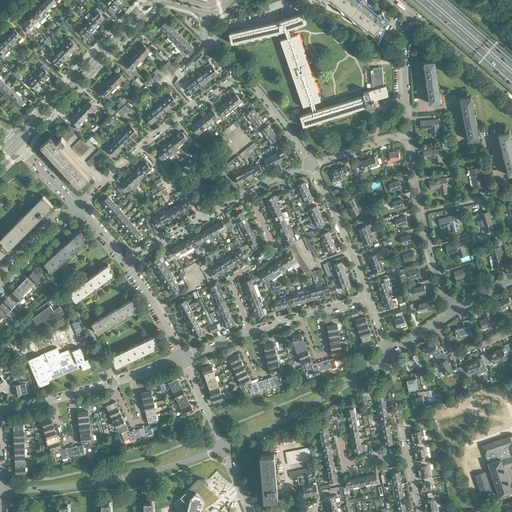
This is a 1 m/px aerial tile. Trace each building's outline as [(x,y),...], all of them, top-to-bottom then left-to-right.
[(104,0),(113,8),(114,9),(117,6),(116,5),(118,4),(114,0),(104,0)] [(328,0),(329,1),(330,0),(368,31),(369,30),(375,35),(385,23),(381,20),(380,21),(354,0),(328,0)] [(46,1),(41,5),(47,11),(52,7),(46,1)] [(41,5),(37,10),(45,18),(49,13),(47,11),(41,5)] [(96,13),(93,15),(101,23),(104,20),(103,19),(105,17),(101,13),(102,12),(97,7),(94,11),(96,13)] [(40,22),(45,18),(37,10),(32,14),(38,20),(40,22)] [(278,21),(229,32),(232,43),(234,42),(235,42),(239,42),(239,41),(242,40),(247,40),(247,39),(250,38),(255,39),(254,37),(258,37),(262,37),(262,36),(266,35),(270,35),(270,34),(274,33),(278,33),(278,32),(282,31),(285,30),(287,38),(282,40),(304,106),(310,104),(313,111),(300,115),(303,126),(367,106),(368,107),(373,105),(372,101),(374,101),(374,100),(387,96),(388,95),(389,95),(386,85),(384,86),(382,69),(374,70),(373,70),(371,70),(372,89),(369,91),(369,90),(363,92),(364,95),(316,110),(314,103),(319,101),(296,34),(291,36),(288,29),(306,23),(303,13),(284,19),(283,15),(283,13),(279,14),(280,16),(282,20),(281,20),(278,21)] [(40,22),(38,20),(32,14),(28,19),(35,26),(36,27),(40,22)] [(96,28),(99,25),(98,24),(100,22),(93,15),(92,14),(87,19),(88,20),(95,27),(96,28)] [(33,28),(35,26),(28,19),(23,24),(26,27),(24,29),(28,34),(31,31),(29,30),(32,27),(33,28)] [(70,25),(68,23),(66,20),(63,23),(68,27),(71,30),(73,28),(70,25)] [(88,20),(84,25),(91,32),(91,33),(94,30),(94,29),(95,27),(88,20)] [(168,23),(166,21),(162,24),(161,23),(156,28),(159,31),(161,28),(164,32),(171,25),(170,25),(171,23),(169,22),(168,23)] [(82,23),(77,29),(86,37),(87,37),(90,35),(89,34),(91,32),(84,25),(82,23)] [(68,30),(62,24),(60,26),(66,32),(68,30)] [(171,25),(164,32),(169,36),(175,30),(171,25)] [(22,29),(19,33),(15,29),(10,34),(17,40),(18,41),(23,37),(24,38),(27,34),(22,29)] [(175,30),(169,36),(167,38),(172,42),(173,41),(180,34),(175,30)] [(6,38),(12,44),(17,40),(10,34),(6,38)] [(154,42),(156,40),(155,39),(151,34),(148,37),(153,42),(153,41),(154,42)] [(180,34),(173,41),(178,45),(184,38),(180,34)] [(73,51),(76,48),(78,46),(69,37),(67,39),(64,42),(66,44),(73,51)] [(2,43),(10,50),(14,46),(12,44),(6,38),(2,43)] [(183,49),(189,43),(184,38),(178,45),(176,47),(181,51),(183,49)] [(148,58),(150,56),(148,54),(151,51),(142,42),(138,46),(140,48),(139,49),(146,56),(148,58)] [(6,55),(10,50),(2,43),(0,44),(0,49),(1,51),(0,52),(0,54),(4,58),(6,55)] [(183,49),(181,51),(188,58),(193,52),(192,51),(194,49),(193,48),(194,47),(189,43),(183,49)] [(71,53),(73,51),(66,44),(61,49),(68,55),(69,56),(72,53),(71,53)] [(66,57),(68,55),(61,49),(56,54),(63,60),(64,61),(67,58),(66,57)] [(146,56),(139,49),(134,54),(141,61),(146,56)] [(166,61),(169,58),(161,51),(158,53),(166,61)] [(62,62),(63,60),(56,54),(56,53),(53,56),(52,55),(48,59),(54,64),(55,63),(58,66),(59,65),(59,66),(62,63),(62,62)] [(134,54),(130,59),(137,66),(141,61),(134,54)] [(137,66),(130,59),(125,64),(132,71),(137,66)] [(169,60),(162,67),(166,70),(172,63),(169,60)] [(429,103),(440,101),(435,60),(424,62),(425,71),(424,71),(424,72),(423,72),(423,74),(424,74),(425,74),(427,91),(426,91),(425,91),(425,93),(427,93),(428,93),(429,103)] [(46,80),(49,77),(48,76),(50,74),(47,71),(49,69),(43,64),(39,68),(41,70),(38,73),(45,79),(46,80)] [(212,77),(218,73),(211,64),(205,68),(207,69),(212,77)] [(212,77),(207,69),(202,73),(207,81),(212,77)] [(15,71),(12,73),(18,79),(21,77),(15,71)] [(118,71),(113,76),(120,83),(125,78),(118,71)] [(45,79),(38,73),(34,78),(41,84),(41,85),(44,82),(44,81),(45,79)] [(202,73),(196,77),(202,85),(207,81),(202,73)] [(37,90),(40,87),(39,86),(41,84),(34,78),(32,75),(27,81),(36,89),(37,90)] [(120,83),(113,76),(108,81),(116,88),(118,85),(120,86),(122,84),(120,83)] [(142,86),(144,83),(138,77),(135,80),(142,86)] [(196,77),(191,81),(196,89),(202,85),(196,77)] [(191,93),(196,89),(191,81),(190,79),(187,81),(189,83),(186,85),(191,93)] [(108,81),(104,86),(111,93),(116,88),(108,81)] [(138,89),(141,87),(134,81),(132,83),(138,89)] [(0,90),(4,95),(12,87),(7,83),(6,84),(0,89),(0,90)] [(111,93),(104,86),(102,87),(100,85),(97,89),(106,98),(111,93)] [(8,99),(16,92),(12,87),(4,95),(8,99)] [(16,92),(8,99),(13,103),(20,96),(16,92)] [(232,97),(238,104),(242,101),(244,103),(246,101),(242,97),(240,99),(236,94),(232,97)] [(171,95),(166,99),(172,106),(177,102),(171,95)] [(22,98),(21,97),(20,96),(13,103),(17,108),(18,107),(21,104),(22,106),(27,100),(23,96),(22,98)] [(468,139),(479,137),(471,96),(460,99),(462,108),(460,109),(461,109),(459,109),(460,111),(461,111),(462,111),(466,128),(464,128),(463,128),(464,131),(465,130),(465,131),(466,130),(468,139)] [(238,104),(232,97),(227,101),(233,108),(238,104)] [(166,99),(161,103),(167,110),(172,106),(166,99)] [(89,100),(84,105),(91,112),(96,107),(92,103),(93,102),(91,100),(90,101),(89,100)] [(233,108),(227,101),(223,104),(229,111),(233,108)] [(167,110),(161,103),(156,108),(162,115),(167,110)] [(229,111),(223,104),(219,107),(223,112),(221,114),(224,119),(227,117),(225,115),(229,111)] [(91,112),(84,105),(80,110),(87,117),(91,112)] [(107,108),(108,110),(113,114),(116,111),(109,105),(107,108)] [(157,119),(162,115),(156,108),(154,106),(149,110),(151,112),(157,119)] [(256,113),(253,108),(250,111),(248,109),(244,112),(241,114),(243,116),(247,120),(256,113)] [(224,119),(221,114),(218,116),(213,109),(208,113),(214,120),(216,122),(218,120),(219,120),(219,118),(220,118),(222,121),(224,119)] [(87,117),(80,110),(76,115),(83,121),(87,117)] [(157,119),(151,112),(146,116),(152,123),(157,119)] [(208,113),(204,116),(210,123),(214,120),(208,113)] [(251,124),(252,123),(260,117),(256,113),(247,120),(251,124)] [(73,117),(71,120),(74,123),(72,125),(75,128),(73,130),(76,133),(80,128),(79,127),(81,125),(80,124),(83,121),(76,115),(75,115),(74,114),(72,116),(73,117)] [(443,123),(446,123),(444,114),(438,114),(439,120),(442,120),(443,123)] [(204,116),(200,120),(206,127),(210,123),(204,116)] [(255,131),(259,128),(260,127),(258,125),(263,121),(260,117),(252,123),(251,124),(250,125),(254,129),(255,131)] [(438,127),(439,127),(438,119),(420,120),(421,128),(432,128),(433,135),(438,134),(438,127)] [(206,127),(200,120),(196,123),(202,130),(206,127)] [(202,130),(196,123),(191,126),(195,131),(193,133),(197,138),(199,136),(198,134),(202,130)] [(125,129),(133,137),(138,133),(132,126),(131,124),(128,126),(128,127),(125,129)] [(260,127),(259,128),(255,131),(257,134),(261,131),(264,135),(272,129),(268,125),(262,130),(260,127)] [(128,142),(133,137),(125,129),(120,134),(128,142)] [(275,133),(272,129),(264,135),(268,139),(275,133)] [(508,175),(511,173),(511,142),(509,131),(498,134),(501,143),(498,144),(499,147),(501,146),(505,162),(503,163),(504,166),(506,165),(508,175)] [(177,136),(182,143),(188,138),(182,132),(180,133),(176,136),(177,136)] [(275,133),(268,139),(271,143),(269,145),(271,148),(276,144),(274,142),(276,139),(277,140),(280,138),(278,135),(277,136),(275,133)] [(124,146),(128,142),(120,134),(116,138),(124,146)] [(66,141),(62,137),(58,140),(59,140),(57,142),(51,136),(41,146),(79,188),(90,178),(60,145),(61,144),(63,146),(67,142),(66,141)] [(94,143),(96,145),(98,143),(92,136),(89,139),(94,143)] [(177,136),(176,136),(172,140),(177,147),(182,143),(177,136)] [(119,151),(124,146),(116,138),(115,138),(117,140),(112,145),(119,151)] [(172,140),(167,144),(172,151),(177,147),(172,140)] [(451,152),(450,148),(448,142),(442,143),(443,150),(446,149),(447,152),(451,152)] [(202,148),(201,147),(200,147),(196,143),(194,144),(199,151),(202,148)] [(285,153),(288,152),(286,148),(286,147),(287,146),(286,145),(285,143),(283,144),(281,146),(282,148),(278,152),(283,161),(284,161),(288,159),(289,158),(288,155),(286,156),(285,153)] [(172,151),(167,144),(162,148),(167,155),(172,151)] [(114,156),(119,151),(112,145),(108,149),(114,156)] [(162,159),(167,155),(162,148),(156,152),(158,154),(157,156),(160,160),(162,159)] [(436,165),(442,164),(441,157),(440,149),(423,151),(424,159),(435,157),(436,165)] [(389,155),(383,157),(386,165),(391,165),(391,160),(392,160),(392,162),(395,164),(397,164),(399,162),(399,159),(398,151),(389,152),(389,155)] [(273,154),(278,163),(283,161),(278,152),(273,154)] [(273,165),(278,163),(273,154),(269,157),(273,165)] [(374,157),(367,159),(369,167),(380,164),(377,156),(374,157)] [(268,168),(273,165),(269,157),(264,160),(262,157),(260,158),(262,164),(265,162),(268,168)] [(260,158),(257,160),(259,163),(254,166),(258,174),(263,172),(260,165),(262,164),(260,158)] [(369,167),(367,159),(360,161),(360,163),(359,164),(360,167),(361,167),(362,169),(369,167)] [(167,173),(170,170),(171,170),(163,161),(160,164),(167,173)] [(146,162),(141,166),(147,173),(150,170),(152,168),(153,167),(149,162),(148,164),(146,162)] [(144,179),(148,174),(147,173),(141,166),(136,170),(142,177),(144,179)] [(257,175),(258,174),(254,166),(249,168),(253,177),(254,176),(254,177),(255,177),(256,176),(257,175)] [(339,168),(342,177),(348,175),(345,166),(339,168)] [(157,167),(154,169),(161,176),(163,174),(157,167)] [(474,187),(484,185),(480,167),(470,169),(474,187)] [(204,177),(209,174),(210,174),(207,170),(205,171),(203,168),(196,173),(198,175),(196,175),(199,180),(204,177)] [(248,179),(244,170),(244,171),(243,168),(238,171),(244,181),(244,182),(246,182),(247,181),(247,180),(248,179)] [(249,168),(244,170),(248,179),(250,178),(250,179),(251,179),(252,179),(252,178),(253,178),(253,177),(249,168)] [(339,168),(332,170),(334,176),(332,177),(334,182),(342,179),(342,177),(339,168)] [(142,177),(136,170),(131,175),(137,181),(142,177)] [(239,184),(244,181),(238,171),(233,173),(239,184)] [(458,180),(455,171),(449,172),(450,178),(453,177),(454,180),(458,180)] [(211,187),(214,185),(213,183),(217,181),(212,174),(210,176),(209,174),(204,177),(207,182),(211,187)] [(137,181),(131,175),(127,179),(133,186),(137,181)] [(197,189),(203,185),(199,180),(196,175),(192,178),(193,179),(190,181),(195,188),(196,187),(197,189)] [(390,178),(382,180),(386,192),(401,187),(400,184),(399,181),(399,180),(391,183),(390,178)] [(122,184),(119,186),(125,193),(131,188),(132,188),(133,187),(133,186),(127,179),(122,184)] [(447,186),(448,186),(446,179),(429,182),(430,189),(441,187),(443,194),(448,193),(447,186)] [(300,191),(308,187),(305,181),(304,182),(304,181),(300,183),(300,184),(297,185),(294,187),(295,190),(298,188),(300,191)] [(209,188),(211,187),(207,182),(203,185),(197,189),(200,192),(201,191),(204,194),(210,190),(209,188)] [(300,191),(297,192),(300,198),(299,198),(300,199),(311,193),(308,187),(300,191)] [(311,193),(300,199),(301,201),(302,204),(305,203),(306,203),(308,202),(313,200),(313,199),(314,199),(311,193)] [(279,200),(276,194),(274,195),(273,195),(272,195),(270,195),(270,196),(266,198),(267,202),(268,202),(269,204),(276,201),(277,201),(279,200)] [(0,238),(0,258),(7,252),(9,254),(12,251),(10,249),(41,217),(43,219),(46,216),(44,214),(53,206),(43,196),(36,203),(0,238)] [(106,207),(113,201),(108,196),(102,202),(102,203),(105,206),(106,207)] [(187,198),(186,197),(183,198),(180,200),(181,202),(186,210),(192,207),(189,203),(192,201),(189,197),(187,198)] [(349,208),(356,205),(358,204),(355,197),(353,197),(346,201),(349,208)] [(403,206),(404,206),(401,198),(390,202),(391,205),(393,205),(394,209),(399,207),(399,208),(403,207),(403,206)] [(113,201),(106,207),(107,208),(106,208),(110,211),(110,212),(117,206),(113,201)] [(278,204),(277,201),(276,201),(269,204),(268,204),(270,208),(271,208),(272,210),(279,207),(282,206),(280,203),(278,204)] [(186,210),(181,202),(176,205),(180,213),(186,210)] [(360,207),(358,204),(356,205),(349,208),(352,215),(356,214),(357,217),(361,215),(360,213),(362,211),(360,207)] [(180,213),(176,205),(170,208),(175,217),(180,213)] [(316,206),(316,205),(311,207),(311,208),(309,209),(309,210),(305,211),(307,214),(308,213),(309,216),(311,215),(319,211),(317,205),(316,206)] [(117,206),(110,212),(111,212),(110,213),(114,216),(115,217),(122,211),(117,206)] [(279,207),(272,210),(271,210),(272,213),(273,213),(274,215),(281,212),(279,207)] [(175,217),(170,208),(165,212),(169,220),(175,217)] [(158,213),(163,223),(169,220),(165,212),(164,210),(158,213)] [(235,222),(245,216),(242,211),(239,212),(238,210),(232,213),(233,214),(234,215),(236,219),(234,220),(235,222)] [(122,211),(115,217),(114,218),(118,221),(119,222),(126,216),(122,211)] [(309,216),(312,222),(314,221),(322,217),(319,211),(311,215),(309,216)] [(481,219),(478,220),(479,226),(483,225),(484,231),(494,228),(493,223),(496,223),(495,219),(492,220),(489,211),(479,214),(481,219)] [(281,212),(273,216),(275,219),(276,221),(286,217),(284,212),(282,213),(281,212)] [(458,215),(455,215),(438,219),(440,227),(451,224),(453,231),(458,230),(457,223),(457,220),(461,219),(462,222),(465,221),(463,212),(457,213),(458,215)] [(158,227),(163,223),(158,213),(150,218),(151,220),(149,221),(152,227),(157,225),(158,227)] [(379,214),(373,215),(372,215),(374,223),(381,221),(379,214)] [(393,219),(392,215),(384,218),(381,219),(382,223),(385,221),(385,222),(392,221),(392,222),(396,222),(397,226),(407,222),(405,215),(393,219)] [(126,216),(119,222),(119,223),(122,225),(123,227),(130,221),(126,216)] [(238,227),(248,222),(245,216),(235,222),(238,227)] [(279,227),(289,223),(288,220),(287,220),(286,217),(276,221),(276,222),(277,225),(278,225),(279,227)] [(322,217),(314,221),(316,224),(312,225),(314,228),(317,227),(320,226),(325,224),(324,223),(325,223),(322,217)] [(229,227),(225,219),(222,221),(221,221),(216,224),(220,232),(221,234),(224,232),(223,230),(226,229),(226,228),(229,227)] [(130,221),(123,227),(124,227),(123,228),(126,230),(128,232),(134,226),(130,221)] [(241,233),(251,227),(248,222),(238,227),(241,233)] [(279,227),(278,227),(280,231),(280,230),(281,233),(289,229),(287,224),(289,223),(279,227)] [(217,234),(220,232),(216,224),(210,227),(215,234),(217,233),(217,234)] [(366,226),(358,229),(361,236),(371,232),(368,225),(366,226)] [(134,226),(128,232),(127,233),(131,235),(132,236),(139,231),(134,226)] [(215,235),(215,234),(210,227),(205,230),(209,238),(211,240),(216,237),(215,235)] [(251,227),(241,233),(244,239),(246,237),(254,233),(251,227)] [(294,234),(291,229),(289,230),(289,229),(281,233),(282,237),(283,236),(284,238),(294,234)] [(209,238),(205,230),(200,233),(204,240),(206,239),(206,240),(209,238)] [(52,271),(88,240),(81,231),(44,263),(48,267),(48,268),(49,269),(52,271)] [(139,231),(132,236),(132,237),(131,238),(135,240),(136,242),(143,235),(139,231)] [(323,240),(331,237),(329,231),(328,231),(323,233),(321,235),(317,236),(319,239),(322,238),(323,240)] [(372,243),(371,241),(374,240),(371,232),(361,236),(364,244),(367,243),(368,245),(372,243)] [(404,235),(403,232),(396,234),(388,237),(389,240),(397,237),(397,238),(400,237),(403,244),(411,241),(409,234),(404,235)] [(200,233),(194,236),(198,243),(200,242),(201,243),(204,241),(204,240),(200,233)] [(249,243),(250,242),(257,238),(254,233),(246,237),(248,241),(249,243)] [(294,234),(284,238),(283,239),(285,242),(286,242),(287,244),(288,244),(294,241),(297,240),(294,234)] [(469,235),(465,236),(463,236),(465,242),(468,241),(469,244),(471,243),(469,235)] [(199,244),(198,243),(194,236),(189,239),(193,246),(195,245),(195,246),(199,244)] [(331,237),(323,240),(326,246),(334,243),(331,237)] [(241,249),(246,257),(248,255),(244,249),(249,246),(251,249),(252,249),(255,248),(256,246),(260,244),(257,238),(250,242),(249,243),(240,248),(241,249)] [(183,242),(189,253),(194,249),(193,246),(189,239),(183,242)] [(461,257),(467,255),(464,248),(465,248),(462,241),(445,246),(448,253),(459,250),(461,257)] [(183,256),(189,253),(183,242),(178,245),(183,256)] [(334,243),(326,246),(327,249),(324,251),(325,254),(328,252),(328,253),(331,251),(331,252),(336,250),(336,249),(337,249),(334,243)] [(176,260),(183,256),(178,245),(172,248),(172,249),(170,250),(173,256),(174,255),(175,258),(176,260)] [(495,266),(504,264),(499,247),(490,249),(495,266)] [(240,260),(246,257),(241,249),(236,253),(240,260)] [(229,254),(235,264),(240,260),(236,253),(234,250),(229,254)] [(413,251),(403,254),(405,261),(415,258),(413,251)] [(293,255),(292,253),(291,252),(286,256),(293,265),(298,262),(296,259),(293,255)] [(378,253),(376,254),(368,257),(371,264),(381,261),(378,253)] [(224,258),(225,260),(230,267),(235,264),(229,254),(224,258)] [(154,267),(164,261),(161,255),(151,262),(154,267)] [(288,269),(293,265),(286,256),(281,259),(288,269)] [(224,258),(219,261),(220,263),(225,271),(230,267),(225,260),(224,258)] [(282,273),(288,269),(281,259),(276,263),(282,273)] [(164,261),(154,267),(158,273),(166,268),(168,266),(164,261)] [(336,263),(333,264),(333,265),(330,266),(331,269),(334,267),(336,270),(344,267),(341,261),(340,261),(336,263)] [(382,269),(381,265),(382,265),(381,261),(371,264),(374,272),(378,271),(379,273),(383,271),(382,269)] [(220,263),(215,267),(220,274),(225,271),(220,263)] [(277,276),(282,273),(276,263),(271,266),(277,276)] [(115,273),(108,264),(69,292),(76,301),(115,273)] [(214,278),(220,274),(215,267),(213,265),(208,268),(209,269),(209,270),(210,272),(212,275),(213,278),(214,277),(214,278)] [(166,268),(158,273),(161,278),(169,273),(171,271),(168,266),(166,268)] [(271,266),(265,269),(271,278),(272,280),(278,276),(277,276),(271,266)] [(410,266),(397,270),(398,274),(409,271),(411,278),(415,276),(415,278),(419,276),(419,275),(420,275),(418,268),(411,270),(410,266)] [(469,283),(474,281),(472,275),(473,274),(470,266),(454,271),(456,279),(467,276),(469,283)] [(344,267),(336,270),(338,277),(346,273),(344,267)] [(35,269),(28,276),(35,283),(39,278),(41,275),(35,269)] [(265,269),(260,273),(261,274),(265,280),(266,282),(271,278),(265,269)] [(165,283),(172,278),(175,277),(171,271),(169,273),(161,278),(165,283)] [(346,273),(338,277),(340,283),(348,279),(346,273)] [(253,278),(244,282),(245,284),(244,284),(245,288),(246,287),(253,285),(252,281),(259,278),(261,282),(265,280),(261,274),(252,277),(253,278)] [(28,276),(24,281),(31,287),(35,283),(28,276)] [(168,288),(176,283),(174,280),(176,279),(175,277),(172,278),(165,283),(168,288)] [(379,286),(377,287),(379,290),(380,290),(389,286),(390,286),(389,283),(390,282),(388,277),(381,280),(382,282),(378,283),(379,286)] [(348,279),(340,283),(341,285),(338,287),(339,290),(343,288),(343,289),(346,287),(347,288),(350,287),(350,286),(351,286),(348,279)] [(31,287),(24,281),(20,285),(27,291),(31,287)] [(179,289),(178,286),(180,284),(178,282),(176,283),(168,288),(172,294),(175,292),(176,294),(183,290),(182,289),(181,288),(180,288),(179,289)] [(212,292),(220,289),(218,283),(210,286),(211,290),(210,290),(211,292),(212,292)] [(328,286),(322,287),(325,296),(331,294),(331,293),(334,293),(332,286),(331,283),(329,284),(328,286)] [(415,284),(409,286),(410,290),(414,289),(416,295),(426,292),(424,285),(416,287),(415,284)] [(20,285),(16,289),(23,296),(27,291),(20,285)] [(255,291),(253,285),(246,287),(247,290),(246,290),(247,294),(248,294),(248,293),(255,291)] [(381,293),(380,293),(381,296),(390,293),(391,293),(393,292),(391,286),(390,286),(389,286),(380,290),(381,293)] [(325,296),(322,287),(316,289),(319,298),(325,296)] [(307,301),(313,299),(310,291),(310,288),(304,290),(304,292),(307,301)] [(24,297),(23,296),(16,289),(12,294),(13,295),(11,297),(17,303),(19,301),(20,302),(24,297)] [(212,292),(210,293),(212,299),(214,298),(222,295),(220,289),(212,292)] [(319,298),(316,289),(310,291),(313,299),(319,298)] [(258,297),(255,291),(248,293),(248,294),(249,296),(248,296),(250,300),(250,299),(258,297)] [(304,292),(298,294),(301,303),(307,301),(304,292)] [(390,293),(381,296),(382,299),(383,299),(384,302),(393,299),(391,293),(390,293)] [(289,306),(286,297),(285,294),(279,296),(280,297),(283,308),(289,306)] [(298,294),(292,296),(295,304),(301,303),(298,294)] [(212,299),(215,305),(217,304),(217,303),(225,300),(222,295),(214,298),(212,299)] [(252,306),(253,305),(252,305),(260,302),(262,302),(260,296),(258,297),(250,299),(250,300),(251,302),(252,306)] [(295,304),(292,296),(286,297),(289,306),(295,304)] [(511,312),(511,307),(510,304),(511,303),(507,296),(503,298),(503,299),(497,302),(501,309),(503,312),(509,308),(511,313),(511,312)] [(17,303),(11,297),(9,299),(7,297),(3,302),(10,309),(14,304),(15,305),(17,303)] [(43,329),(57,318),(65,312),(54,297),(36,309),(39,313),(32,317),(40,328),(41,327),(43,329)] [(280,297),(274,299),(274,301),(274,303),(276,309),(283,308),(280,297)] [(92,323),(98,333),(139,308),(133,298),(92,323)] [(188,299),(186,300),(186,299),(178,304),(181,310),(189,305),(187,302),(190,301),(188,299)] [(384,302),(383,303),(384,306),(385,305),(386,308),(395,305),(398,304),(397,302),(394,303),(393,299),(384,302)] [(217,311),(219,310),(220,309),(227,306),(225,300),(217,303),(217,304),(218,307),(215,308),(217,311)] [(412,304),(408,305),(410,311),(414,310),(420,308),(421,312),(423,311),(424,313),(427,311),(427,310),(433,309),(430,301),(419,305),(413,307),(412,304)] [(3,302),(0,304),(0,307),(6,313),(10,309),(3,302)] [(262,308),(260,302),(252,305),(253,305),(253,308),(254,312),(255,311),(262,308)] [(192,311),(189,305),(181,310),(184,315),(192,311)] [(220,309),(219,310),(221,315),(222,315),(229,312),(227,306),(220,309)] [(262,308),(255,311),(256,314),(255,314),(256,317),(261,316),(262,316),(263,316),(263,315),(264,314),(266,314),(264,308),(262,308)] [(479,321),(482,329),(495,324),(491,315),(490,316),(488,308),(483,309),(485,318),(479,321)] [(195,316),(192,311),(184,315),(187,321),(195,316)] [(221,315),(219,316),(221,322),(222,322),(232,318),(229,312),(222,315),(221,315)] [(397,319),(394,319),(397,327),(406,324),(402,312),(395,314),(397,319)] [(198,317),(197,315),(195,316),(187,321),(190,326),(198,322),(196,319),(198,317)] [(360,318),(359,315),(353,317),(354,320),(355,326),(357,325),(367,322),(365,316),(360,318)] [(228,327),(230,326),(230,325),(234,324),(232,318),(222,322),(224,328),(227,327),(227,326),(228,327)] [(465,327),(455,330),(456,334),(456,336),(456,335),(457,337),(471,333),(469,326),(473,325),(470,319),(463,321),(465,327)] [(199,323),(201,322),(200,321),(198,322),(190,326),(193,332),(201,327),(199,323)] [(339,323),(339,321),(332,322),(333,324),(327,325),(328,331),(338,330),(341,329),(340,323),(339,323)] [(72,324),(80,342),(84,341),(77,322),(72,324)] [(369,328),(367,322),(357,325),(359,331),(369,328)] [(204,333),(201,327),(193,332),(196,337),(200,335),(201,336),(202,335),(203,334),(204,333)] [(370,334),(369,328),(359,331),(361,337),(370,334)] [(296,335),(295,332),(289,334),(290,337),(291,337),(293,342),(303,338),(301,333),(296,335)] [(372,340),(370,334),(361,337),(363,343),(372,340)] [(111,356),(116,366),(160,346),(155,335),(111,356)] [(305,344),(303,338),(293,342),(296,347),(305,344)] [(269,343),(264,344),(265,350),(275,348),(277,347),(275,342),(275,339),(269,340),(269,343)] [(361,352),(370,350),(369,347),(374,345),(372,340),(363,343),(360,343),(362,349),(360,350),(361,352)] [(429,346),(425,348),(426,351),(427,352),(429,354),(430,355),(433,353),(435,357),(437,359),(445,354),(443,352),(441,353),(438,348),(434,342),(431,344),(428,345),(429,346)] [(305,344),(296,347),(298,353),(307,349),(305,344)] [(511,353),(507,344),(504,345),(505,348),(503,349),(502,348),(496,351),(500,360),(506,357),(505,355),(511,353)] [(49,382),(49,380),(51,379),(80,367),(79,364),(81,363),(83,369),(91,366),(88,358),(85,359),(80,347),(71,351),(70,349),(59,353),(57,347),(28,359),(40,386),(49,382)] [(341,347),(331,349),(332,352),(332,355),(340,354),(342,354),(342,353),(345,353),(344,347),(341,347)] [(275,348),(265,350),(267,356),(276,354),(275,348)] [(309,355),(307,349),(298,353),(300,359),(309,355)] [(483,354),(488,365),(500,360),(496,351),(490,353),(490,354),(489,354),(489,356),(488,357),(486,353),(483,354)] [(229,364),(241,359),(238,353),(233,356),(232,353),(226,356),(227,358),(227,359),(229,364)] [(414,358),(405,364),(409,370),(418,364),(419,365),(422,363),(416,353),(412,356),(414,358)] [(278,359),(276,354),(267,356),(268,362),(278,359)] [(342,363),(341,360),(340,354),(332,355),(333,358),(329,360),(323,361),(325,370),(331,368),(331,369),(337,368),(335,361),(337,361),(338,364),(342,363)] [(445,354),(437,359),(440,364),(439,364),(446,374),(447,374),(448,376),(450,374),(459,374),(457,369),(453,370),(450,365),(449,363),(446,360),(445,358),(447,357),(445,354)] [(485,366),(488,365),(483,354),(480,355),(482,360),(481,361),(480,359),(479,360),(479,359),(472,362),(476,371),(482,368),(481,366),(484,365),(485,366)] [(309,355),(300,359),(302,364),(304,364),(312,361),(309,355)] [(213,364),(212,361),(211,358),(205,360),(207,366),(202,368),(204,374),(213,370),(212,367),(214,366),(213,364)] [(241,359),(229,364),(232,370),(234,369),(243,364),(241,359)] [(280,359),(278,359),(268,362),(269,368),(279,365),(281,365),(280,359)] [(313,364),(312,361),(304,364),(307,369),(308,374),(314,372),(315,374),(320,372),(319,371),(325,370),(323,361),(317,363),(313,364)] [(476,371),(472,362),(466,364),(466,365),(464,366),(463,365),(460,367),(464,375),(467,374),(476,371)] [(243,364),(234,369),(237,374),(246,370),(243,364)] [(279,365),(269,368),(271,374),(279,372),(281,371),(279,365)] [(215,376),(213,370),(204,374),(206,379),(215,376)] [(246,370),(237,374),(239,379),(248,375),(246,370)] [(416,379),(412,379),(407,380),(409,390),(422,387),(420,376),(426,375),(425,371),(424,371),(414,373),(416,379)] [(266,379),(262,380),(265,388),(271,386),(271,387),(276,385),(275,383),(281,381),(280,377),(279,372),(271,374),(272,377),(268,378),(268,379),(266,379)] [(240,388),(243,387),(242,385),(244,384),(251,381),(248,375),(239,379),(241,382),(239,383),(240,388)] [(215,376),(206,379),(208,385),(217,382),(215,376)] [(171,378),(165,381),(167,383),(168,382),(170,385),(168,386),(169,389),(180,383),(177,377),(172,380),(171,378)] [(5,379),(0,383),(0,388),(1,390),(3,389),(7,394),(11,384),(10,383),(9,384),(5,379)] [(25,381),(25,380),(19,381),(20,384),(19,384),(22,394),(28,392),(27,387),(29,387),(28,380),(25,381)] [(251,381),(244,384),(246,389),(252,387),(254,393),(260,391),(259,390),(265,388),(262,380),(258,382),(257,382),(256,382),(252,384),(251,381)] [(217,382),(208,385),(210,390),(219,387),(217,382)] [(174,393),(183,388),(180,383),(171,388),(174,393)] [(11,384),(7,394),(15,392),(15,395),(22,394),(19,384),(13,385),(12,385),(12,384),(11,384)] [(152,387),(146,388),(147,391),(141,392),(143,398),(153,396),(151,390),(153,390),(152,387)] [(219,387),(210,390),(212,396),(221,393),(219,387)] [(183,388),(174,393),(176,398),(185,394),(183,388)] [(419,398),(411,400),(413,408),(424,406),(422,396),(435,393),(434,392),(440,391),(439,388),(418,393),(419,398)] [(223,392),(221,393),(212,396),(214,402),(219,400),(220,403),(228,400),(227,397),(225,398),(223,392)] [(185,394),(176,398),(179,404),(188,399),(185,394)] [(155,398),(154,396),(153,396),(143,398),(144,404),(154,402),(154,399),(155,398)] [(188,399),(179,404),(182,409),(191,404),(188,399)] [(110,401),(104,403),(105,406),(106,405),(109,411),(118,407),(116,401),(111,403),(110,401)] [(154,402),(144,404),(146,410),(155,408),(154,402)] [(348,408),(345,409),(347,415),(355,414),(354,406),(355,406),(355,403),(353,403),(353,405),(348,406),(348,408)] [(180,420),(190,415),(195,413),(193,410),(194,410),(191,404),(182,409),(185,414),(179,417),(180,420)] [(377,414),(379,414),(387,412),(386,406),(378,407),(375,408),(377,414)] [(121,412),(118,407),(109,411),(111,416),(121,412)] [(89,408),(83,408),(84,411),(78,412),(79,418),(89,417),(88,411),(90,410),(89,408)] [(147,416),(157,414),(155,408),(146,410),(147,416)] [(121,412),(111,416),(114,422),(123,417),(121,412)] [(149,422),(156,420),(158,420),(157,417),(159,417),(159,413),(157,414),(147,416),(148,422),(149,422)] [(45,416),(39,418),(40,421),(42,421),(44,427),(53,423),(51,417),(46,419),(45,416)] [(116,427),(125,423),(126,423),(123,417),(114,422),(111,423),(114,428),(116,427)] [(145,426),(139,428),(142,436),(148,435),(153,434),(152,431),(158,429),(156,420),(149,422),(150,424),(145,426)] [(14,431),(24,431),(24,424),(26,424),(25,421),(19,421),(19,425),(14,425),(14,431)] [(55,429),(53,423),(44,427),(45,432),(55,429)] [(119,433),(120,432),(128,429),(128,428),(125,423),(116,427),(119,433)] [(319,433),(328,431),(326,425),(318,426),(319,433)] [(142,436),(139,428),(133,430),(129,432),(128,429),(120,432),(123,437),(124,441),(130,439),(131,441),(136,439),(136,438),(142,436)] [(47,438),(57,435),(55,429),(45,432),(46,433),(47,438)] [(57,435),(47,438),(49,444),(59,441),(59,440),(57,435)] [(424,435),(412,437),(413,439),(411,440),(412,443),(419,442),(419,445),(426,444),(425,440),(424,435)] [(78,446),(72,447),(74,455),(80,454),(80,455),(85,454),(84,448),(92,446),(91,440),(81,442),(82,445),(78,446)] [(59,441),(49,444),(51,450),(51,449),(61,446),(59,441)] [(361,444),(353,446),(354,452),(362,451),(365,450),(364,444),(361,444)] [(416,455),(428,452),(426,447),(426,444),(419,445),(420,448),(413,449),(414,453),(415,453),(416,455)] [(61,446),(51,449),(53,454),(59,453),(61,452),(62,459),(68,458),(68,457),(74,455),(72,447),(66,449),(66,448),(62,449),(61,446)] [(264,498),(278,497),(277,489),(281,488),(281,484),(277,484),(274,452),(260,453),(264,498)] [(428,452),(416,455),(416,457),(415,457),(415,460),(422,459),(423,462),(429,461),(429,458),(428,452)] [(501,458),(488,462),(488,463),(491,473),(489,474),(493,487),(496,486),(500,499),(509,496),(508,493),(511,491),(501,458)] [(419,472),(431,469),(430,464),(429,461),(423,462),(423,465),(417,466),(417,470),(418,470),(419,472)] [(26,466),(16,467),(16,473),(21,473),(21,476),(30,475),(30,472),(26,472),(26,466)] [(431,469),(419,472),(419,474),(418,474),(419,477),(425,476),(426,479),(433,478),(432,475),(431,469)] [(492,491),(485,472),(475,475),(482,494),(492,491)] [(336,474),(328,476),(329,482),(337,481),(336,474)] [(376,474),(370,475),(371,483),(378,482),(376,474)] [(206,511),(203,508),(203,507),(208,505),(212,503),(216,500),(219,497),(207,485),(209,484),(208,482),(207,480),(206,479),(204,478),(203,478),(201,478),(199,478),(197,479),(196,480),(181,496),(186,501),(187,501),(189,501),(186,511),(206,511)] [(343,486),(344,494),(346,500),(346,503),(349,502),(348,494),(347,490),(353,489),(353,487),(351,478),(345,480),(346,485),(343,486)] [(433,478),(426,479),(427,482),(421,483),(423,492),(427,491),(427,490),(431,489),(431,484),(433,483),(433,482),(433,478)] [(313,484),(309,485),(311,495),(317,493),(315,484),(316,484),(316,482),(313,483),(313,484)] [(311,495),(309,485),(305,486),(305,484),(302,485),(303,486),(305,496),(311,495)] [(435,504),(434,500),(435,500),(436,499),(435,498),(436,498),(436,494),(429,496),(430,499),(423,500),(424,504),(425,503),(425,505),(435,504)] [(335,495),(326,497),(327,504),(337,502),(336,498),(337,498),(337,495),(335,495)] [(149,502),(144,502),(144,511),(153,511),(154,504),(153,501),(149,502)] [(111,503),(102,504),(102,505),(102,511),(111,511),(111,506),(111,505),(111,503)] [(436,503),(435,504),(425,505),(426,507),(425,508),(426,511),(432,510),(432,511),(436,511),(439,511),(439,508),(438,508),(437,507),(437,503),(436,503)]
